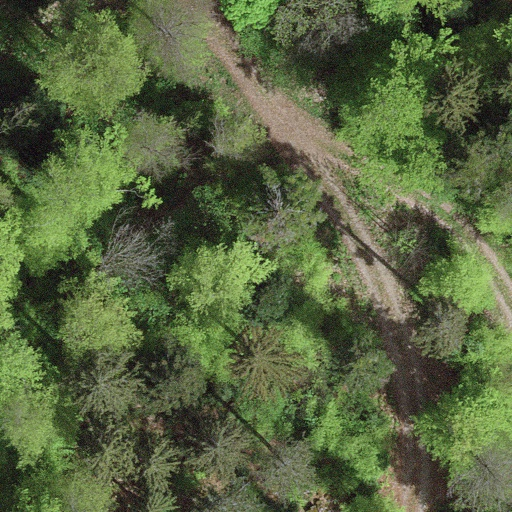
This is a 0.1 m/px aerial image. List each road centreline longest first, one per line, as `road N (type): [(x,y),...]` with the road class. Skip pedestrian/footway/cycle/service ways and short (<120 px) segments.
road 1 (track): [(511,314),(479,250),(390,181),(0,0)]
road 2 (track): [(192,0),(291,133),(387,287),(418,420),(416,511)]
